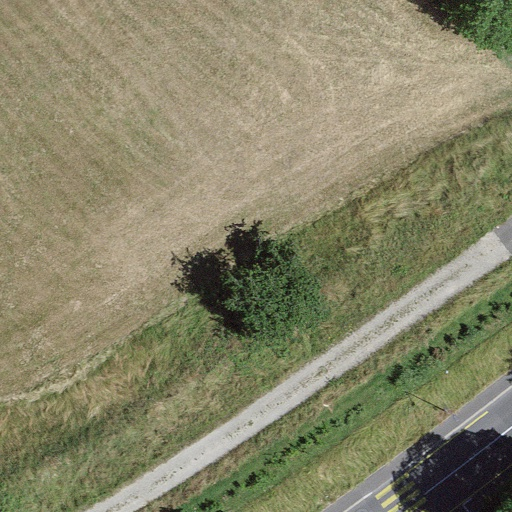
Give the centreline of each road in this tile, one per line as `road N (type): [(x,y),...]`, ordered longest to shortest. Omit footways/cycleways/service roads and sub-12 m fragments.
road 1 (track): [(109,511),(511,238)]
road 2 (tertiary): [(416,511),(511,435)]
